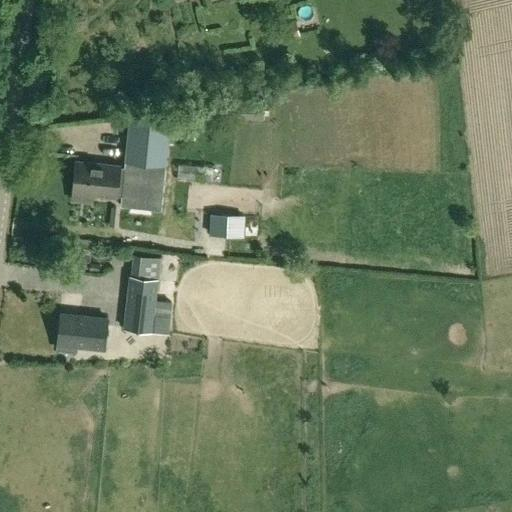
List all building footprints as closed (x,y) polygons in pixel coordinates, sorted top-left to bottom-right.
[(299,35),(295,21),(284,24),(287,38),(299,35)] [(238,118),(264,119),(264,101),(253,101),(253,98),(239,98),(238,118)] [(161,211),(171,119),(130,114),(125,158),(120,208),(161,211)] [(121,166),(78,162),(74,201),(95,203),(95,196),(118,198),(121,166)] [(187,163),(187,207),(248,208),(248,196),(222,196),(222,163),(187,163)] [(245,216),(211,214),(211,234),(244,236),(245,216)] [(161,264),(134,260),(125,328),(168,334),(173,302),(159,300),(161,264)] [(63,314),(59,344),(106,350),(110,320),(63,314)]
